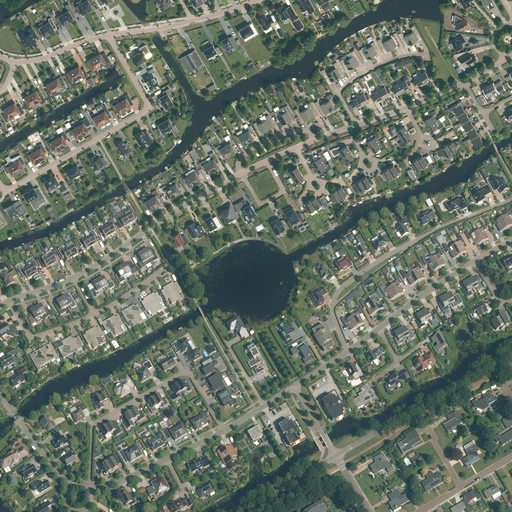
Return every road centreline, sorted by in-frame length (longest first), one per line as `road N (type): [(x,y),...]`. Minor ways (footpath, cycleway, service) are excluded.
road 1 (residential): [(347,352),(331,307),(342,287),(439,228),(511,200)]
road 2 (residential): [(0,185),(10,189),(148,109),(109,36)]
road 3 (residential): [(91,490),(92,426),(187,370),(223,431)]
road 4 (tertiary): [(334,455),(511,353)]
road 5 (residential): [(72,279),(242,173)]
road 6 (residential): [(359,126),(340,97),(344,86),(374,67),(429,55)]
